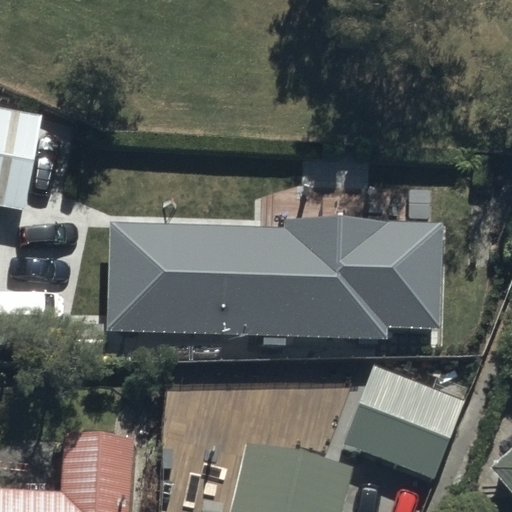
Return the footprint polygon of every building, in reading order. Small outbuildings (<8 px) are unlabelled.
[(0,214),(18,218),(36,121),(0,114),(0,214)] [(101,235),(100,347),(430,348),(430,236),(101,235)] [(375,376),(343,456),(431,491),(463,412),(375,376)] [(0,495),(0,511),(127,511),(132,443),(58,438),(53,499),(0,495)] [(511,506),(511,454),(486,477),(511,506)] [(245,457),(231,511),(346,511),(354,483),(245,457)]
